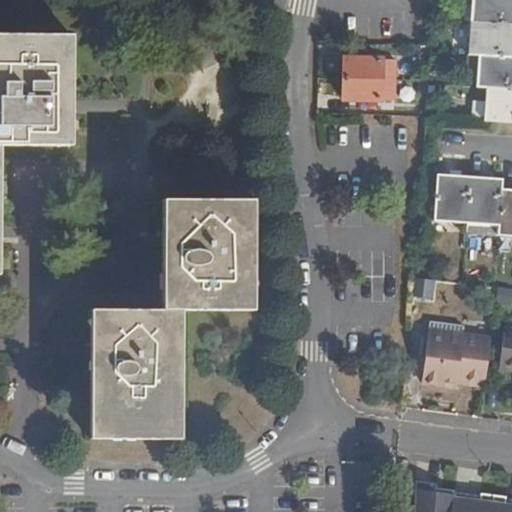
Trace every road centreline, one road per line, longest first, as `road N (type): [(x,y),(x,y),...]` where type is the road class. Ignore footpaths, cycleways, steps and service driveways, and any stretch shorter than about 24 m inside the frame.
road 1 (residential): [(305,0),(297,67),(317,276),(314,419)]
road 2 (residential): [(0,457),(74,487),(175,489),(259,462),(314,419)]
road 3 (residential): [(511,449),(314,419)]
